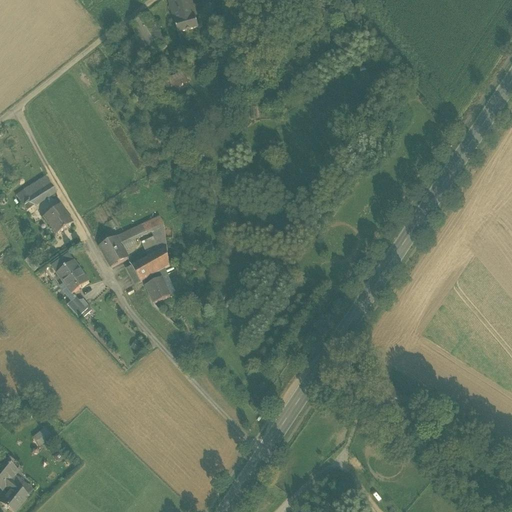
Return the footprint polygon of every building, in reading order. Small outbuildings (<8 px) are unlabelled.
[(168,0),(171,11),(192,6),(190,0),(168,0)] [(192,6),(171,11),(178,34),(198,29),(192,6)] [(128,44),(140,64),(170,46),(168,43),(165,44),(148,16),(131,25),(138,38),(128,44)] [(246,22),(235,25),(239,40),(250,38),(246,22)] [(243,45),(228,49),(231,61),(246,57),(243,45)] [(171,78),(177,89),(187,82),(181,72),(171,78)] [(155,88),(161,98),(171,92),(165,82),(155,88)] [(204,155),(195,155),(194,163),(204,163),(204,155)] [(27,212),(35,207),(56,194),(45,178),(15,197),(27,212)] [(60,205),(43,218),(49,228),(52,231),(56,237),(74,224),(60,205)] [(49,228),(43,218),(35,207),(27,212),(41,233),(45,237),(52,231),(49,228)] [(160,218),(117,238),(121,246),(134,240),(151,232),(163,226),(163,225),(160,218)] [(115,223),(110,225),(113,232),(119,230),(115,223)] [(166,249),(163,226),(151,232),(160,252),(166,249)] [(117,238),(99,248),(111,269),(128,259),(124,252),(121,246),(117,238)] [(134,240),(121,246),(124,252),(137,246),(134,240)] [(166,249),(160,252),(127,269),(136,286),(147,280),(165,270),(168,268),(166,249)] [(86,279),(69,255),(52,268),(57,275),(72,295),(81,289),(78,285),(86,279)] [(25,261),(35,272),(39,268),(30,257),(25,261)] [(161,279),(168,276),(165,270),(147,280),(149,285),(161,279)] [(72,295),(57,275),(53,277),(68,298),(72,295)] [(161,279),(170,297),(176,294),(168,277),(168,276),(161,279)] [(89,283),(86,279),(78,285),(81,289),(89,283)] [(151,300),(153,306),(170,298),(170,297),(161,279),(149,285),(150,286),(146,288),(151,300)] [(134,288),(129,290),(132,296),(137,293),(134,288)] [(196,298),(192,308),(198,310),(201,299),(196,298)] [(85,308),(76,299),(68,306),(81,321),(92,312),(87,306),(85,308)] [(135,346),(122,342),(120,349),(133,353),(135,346)] [(420,408),(387,384),(372,406),(404,429),(420,408)] [(29,407),(22,413),(25,417),(32,410),(29,407)] [(261,415),(257,412),(252,419),(257,422),(261,415)] [(45,427),(35,436),(42,443),(52,435),(45,427)] [(16,474),(0,462),(0,489),(2,491),(5,488),(13,478),(16,474)] [(15,488),(19,483),(13,478),(5,488),(9,491),(13,487),(15,488)] [(15,488),(27,498),(31,493),(19,483),(15,488)] [(0,502),(0,503),(10,511),(16,511),(27,498),(15,488),(13,487),(9,491),(0,502)]
